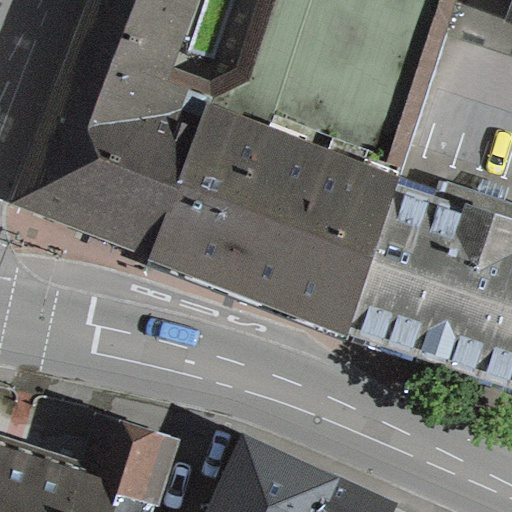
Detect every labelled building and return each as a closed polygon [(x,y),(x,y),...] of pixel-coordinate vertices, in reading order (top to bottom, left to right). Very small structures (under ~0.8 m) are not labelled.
[(95,0),(19,198),(154,250),(208,108),(213,98),(165,79),(194,0),(95,0)] [(208,108),(154,250),(351,325),(396,189),(458,0),(260,0),(224,115),(208,108)] [(433,201),(396,189),(351,325),(511,377),(511,217),(474,205),(479,192),(445,180),(441,191),(437,189),(433,201)] [(104,410),(86,469),(77,466),(62,511),(151,511),(176,432),(104,410)] [(312,511),(333,466),(249,428),(210,511),(312,511)] [(62,511),(77,466),(0,440),(0,511),(62,511)] [(392,511),(399,497),(333,466),(312,511),(392,511)]
